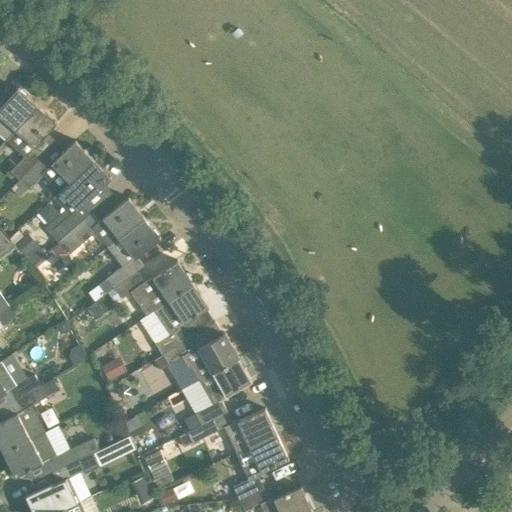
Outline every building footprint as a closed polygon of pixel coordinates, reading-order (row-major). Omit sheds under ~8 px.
[(0,134),(6,140),(38,105),(18,88),(0,108),(0,134)] [(40,159),(32,151),(57,123),(38,105),(6,140),(25,157),(11,171),(20,180),(40,159)] [(20,180),(29,189),(43,175),(60,192),(94,160),(76,141),(48,167),(40,159),(20,180)] [(70,215),(61,223),(53,229),(62,239),(92,213),(84,204),(112,178),(94,160),(60,192),(54,198),(70,215)] [(92,213),(62,239),(58,242),(69,255),(96,231),(109,247),(145,218),(129,197),(99,221),(92,213)] [(107,279),(115,289),(139,272),(145,267),(137,257),(161,238),(145,218),(109,247),(107,248),(123,267),(107,279)] [(169,301),(194,284),(178,260),(146,282),(139,272),(115,289),(122,299),(131,293),(147,316),(169,301)] [(162,354),(187,338),(207,326),(200,313),(209,307),(194,284),(169,301),(177,313),(162,323),(170,334),(156,343),(162,354)] [(0,312),(9,307),(0,293),(0,312)] [(9,307),(0,312),(0,322),(3,326),(18,316),(11,305),(9,307)] [(225,333),(215,338),(207,326),(187,338),(162,354),(169,365),(172,363),(178,373),(188,367),(189,369),(205,360),(212,372),(238,357),(225,333)] [(120,355),(103,365),(111,379),(129,368),(120,355)] [(238,357),(212,372),(199,379),(208,394),(221,387),(226,397),(252,382),(238,357)] [(0,361),(0,395),(9,389),(16,400),(41,386),(35,375),(17,385),(1,361),(0,361)] [(48,397),(41,386),(16,400),(22,411),(0,422),(0,445),(3,452),(44,431),(32,406),(48,397)] [(227,411),(222,401),(221,400),(195,413),(201,425),(227,411)] [(265,408),(239,421),(238,421),(250,447),(277,434),(265,408)] [(193,443),(224,427),(233,423),(227,411),(201,425),(187,432),(193,443)] [(16,477),(43,463),(42,462),(48,460),(53,471),(80,459),(100,450),(94,438),(57,456),(44,431),(3,452),(16,477)] [(215,460),(226,455),(216,434),(206,439),(215,460)] [(264,487),(258,475),(262,473),(262,472),(289,459),(277,434),(250,447),(236,453),(248,480),(233,487),(237,495),(239,499),(264,487)] [(33,511),(56,511),(65,508),(80,501),(69,478),(85,470),(80,459),(53,471),(58,483),(54,485),(53,483),(26,496),(33,511)] [(171,486),(176,499),(195,492),(191,479),(171,486)] [(264,511),(312,511),(313,511),(301,486),(275,498),(274,497),(269,499),(264,487),(239,499),(245,511),(261,504),(264,511)] [(84,511),(80,501),(65,508),(56,511),(84,511)]
